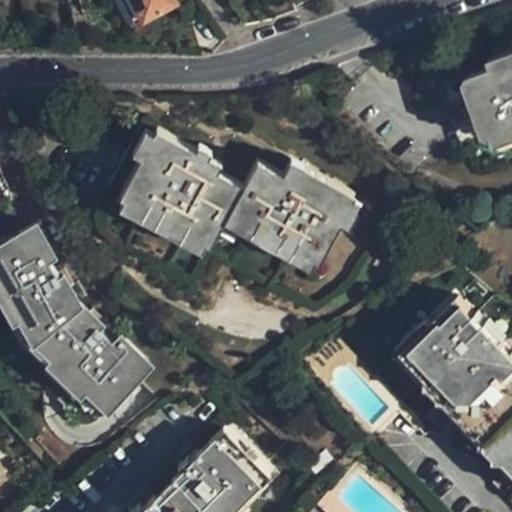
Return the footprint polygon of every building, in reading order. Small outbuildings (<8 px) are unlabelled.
[(123,0),(137,22),(174,0),(123,0)] [(511,67),(471,84),(469,94),(491,143),(500,148),(511,143),(511,67)] [(430,114),(447,107),(436,82),(418,89),(430,114)] [(216,234),(228,211),(233,202),(319,248),(324,250),(343,214),(357,190),(360,182),(309,154),(299,173),(284,164),(255,149),(243,172),(239,181),(219,170),(223,163),(209,155),(211,148),(160,121),(157,126),(143,151),(124,186),(129,189),(211,232),(216,234)] [(135,148),(143,151),(157,126),(150,123),(135,148)] [(293,146),(284,164),(299,173),(309,154),(293,146)] [(209,155),(223,163),(226,156),(211,148),(209,155)] [(239,181),(243,172),(223,163),(219,170),(239,181)] [(207,241),(211,232),(129,189),(125,197),(207,241)] [(357,190),(343,214),(350,218),(363,193),(357,190)] [(233,202),(228,211),(314,257),(319,248),(233,202)] [(45,253),(29,225),(0,242),(0,265),(5,274),(0,277),(0,281),(13,305),(20,300),(36,327),(57,349),(52,354),(80,382),(85,377),(107,399),(135,372),(131,367),(142,356),(119,332),(107,344),(96,333),(87,324),(92,320),(84,311),(73,301),(65,289),(60,278),(55,281),(49,271),(40,256),(45,253)] [(85,377),(80,382),(52,354),(57,349),(36,327),(20,300),(13,305),(0,281),(0,277),(5,274),(0,265),(0,295),(8,311),(5,313),(22,342),(93,413),(107,399),(85,377)] [(57,267),(49,271),(55,281),(60,278),(65,289),(68,287),(57,267)] [(511,348),(480,320),(484,316),(473,306),(469,307),(452,291),(424,324),(401,351),(369,386),(416,427),(422,434),(447,439),(452,434),(511,486),(511,348)] [(85,310),(84,311),(92,320),(87,324),(96,333),(102,326),(85,310)] [(511,348),(511,336),(487,314),(484,316),(480,320),(511,348)] [(401,351),(424,324),(418,319),(395,344),(401,351)] [(232,511),(273,472),(226,424),(194,455),(192,453),(180,463),(183,465),(173,474),(176,479),(156,496),(153,494),(143,504),(141,501),(130,510),(132,511),(232,511)] [(511,496),(511,486),(452,434),(447,439),(473,463),(511,496)] [(0,462),(0,480),(9,474),(0,462)] [(344,511),(326,495),(315,507),(320,511),(344,511)]
